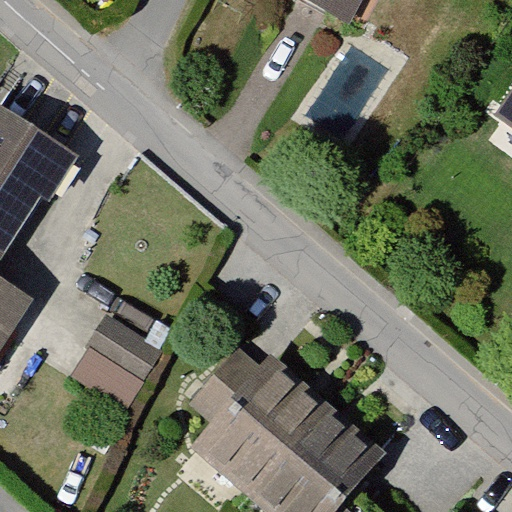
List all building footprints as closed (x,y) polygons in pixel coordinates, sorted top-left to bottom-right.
[(259,0),(337,37),(354,0),(259,0)] [(511,91),(485,130),(511,149),(511,91)] [(0,338),(12,321),(0,313),(0,255),(28,212),(37,217),(62,178),(0,137),(0,338)] [(64,388),(115,422),(153,365),(97,328),(78,357),(83,360),(64,388)] [(182,458),(243,511),(330,511),(371,466),(260,370),(182,458)]
